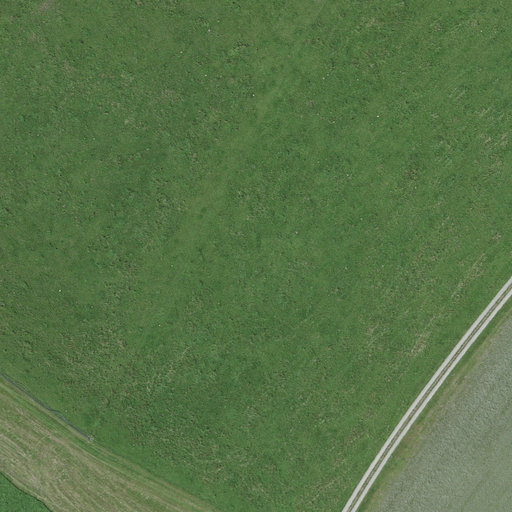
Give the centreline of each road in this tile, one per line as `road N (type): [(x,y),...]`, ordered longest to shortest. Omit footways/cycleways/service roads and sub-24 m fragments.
road 1 (track): [(511,289),(352,511)]
road 2 (track): [(0,378),(113,461),(219,511)]
